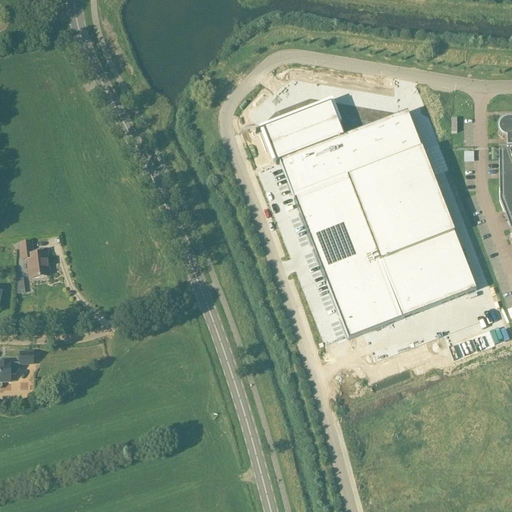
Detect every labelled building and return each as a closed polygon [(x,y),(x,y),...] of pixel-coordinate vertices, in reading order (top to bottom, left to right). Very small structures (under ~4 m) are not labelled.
[(326,105),(258,131),(271,165),(275,164),(347,351),(484,298),(437,175),(428,179),(418,152),(427,149),(412,110),(339,138),(326,105)] [(511,119),(505,120),(505,122),(502,124),(499,127),(498,130),(498,134),(499,138),(502,141),(506,142),(506,149),(498,149),(499,202),(511,235),(511,239),(510,240),(511,246),(511,119)] [(46,254),(33,255),(32,243),(18,244),(20,262),(27,261),(29,280),(47,278),(46,268),(47,268),(46,263),(48,263),(46,254)] [(33,353),(19,353),(19,364),(19,367),(33,367),(33,355),(33,353)] [(0,389),(2,388),(2,383),(10,383),(10,364),(8,364),(8,361),(0,361),(0,389)]
